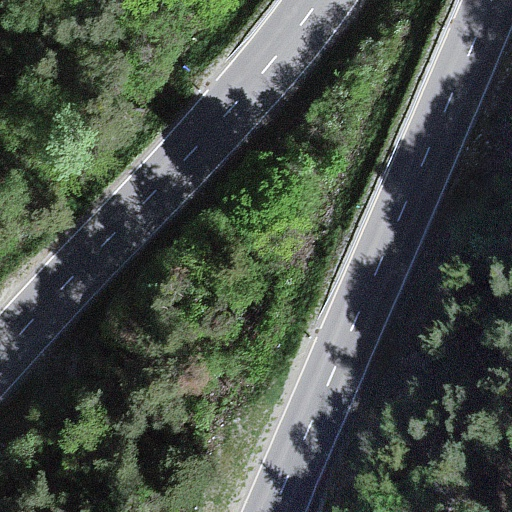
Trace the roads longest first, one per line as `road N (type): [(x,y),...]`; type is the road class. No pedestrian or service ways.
road 1 (tertiary): [(274,511),(491,0)]
road 2 (tertiary): [(330,0),(0,354)]
